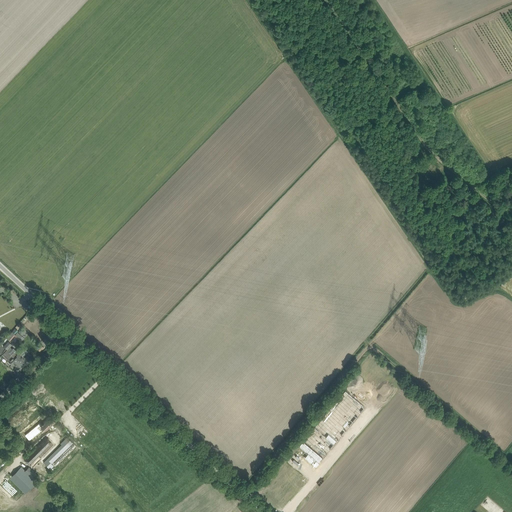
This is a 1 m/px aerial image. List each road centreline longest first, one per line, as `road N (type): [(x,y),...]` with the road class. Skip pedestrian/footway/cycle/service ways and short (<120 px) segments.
road 1 (track): [(511,466),(368,344),(244,493)]
road 2 (unclassified): [(263,511),(70,332)]
road 3 (track): [(511,204),(483,197),(431,153),(396,101)]
road 4 (track): [(396,101),(324,0)]
